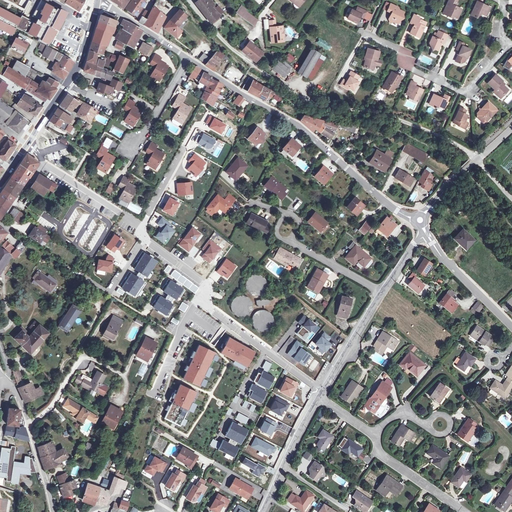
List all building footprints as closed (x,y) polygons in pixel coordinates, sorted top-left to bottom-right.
[(57,8),(41,0),(33,16),(39,20),(36,25),(28,21),(29,19),(24,16),(22,19),(0,8),(0,27),(13,34),(17,26),(51,43),(59,28),(61,29),(69,13),(58,7),(57,8)] [(65,0),(65,2),(79,11),(81,5),(83,0),(65,0)] [(110,0),(115,3),(123,9),(128,0),(110,0)] [(132,0),(126,8),(137,16),(145,3),(143,2),(140,0),(132,0)] [(143,24),(156,33),(164,17),(161,14),(165,8),(164,7),(168,2),(165,0),(155,0),(146,19),(143,24)] [(198,0),(195,3),(196,5),(198,8),(199,8),(201,11),(205,17),(213,10),(211,7),(213,5),(209,0),(198,0)] [(456,7),(454,6),(455,3),(456,0),(449,0),(443,13),(448,15),(448,14),(457,18),(461,9),(456,7)] [(481,13),(486,15),(490,7),(476,1),(470,15),(476,17),(477,16),(481,13)] [(404,13),(397,10),(398,8),(390,4),(387,11),(392,13),(389,19),(390,23),(394,22),(399,24),(404,13)] [(217,7),(213,10),(205,17),(209,22),(219,15),(222,12),(217,7)] [(353,19),(358,21),(360,16),(364,18),(367,11),(357,7),(355,11),(351,9),(347,18),(352,20),(353,19)] [(235,14),(253,27),(257,21),(239,8),(235,14)] [(174,16),(170,20),(169,21),(177,28),(186,16),(184,14),(185,13),(182,11),(181,12),(179,10),(174,16)] [(101,14),(99,21),(115,27),(118,20),(117,20),(101,14)] [(415,34),(419,35),(425,22),(418,19),(419,17),(413,15),(410,23),(413,24),(409,33),(414,35),(415,34)] [(280,37),(283,37),(282,27),(273,28),(273,26),(274,24),(274,20),(269,21),(272,43),(280,42),(280,37)] [(115,27),(99,21),(96,27),(113,33),(114,33),(115,27)] [(176,37),(181,31),(177,28),(169,21),(164,28),(176,37)] [(132,48),(141,30),(134,26),(128,23),(126,27),(124,30),(118,40),(125,44),(126,45),(132,48)] [(68,31),(69,32),(67,37),(80,42),(85,29),(70,24),(68,31)] [(113,33),(96,27),(94,35),(110,40),(113,33)] [(444,42),(445,38),(437,34),(435,38),(432,37),(429,43),(432,50),(435,49),(438,50),(441,41),(444,42)] [(110,40),(94,35),(92,41),(100,44),(106,46),(108,46),(110,40)] [(18,36),(13,46),(18,49),(19,48),(23,50),(27,43),(22,41),(24,39),(18,36)] [(252,44),(245,38),(237,46),(241,50),(254,62),(262,53),(252,44)] [(470,49),(462,45),(463,43),(458,40),(455,48),(459,50),(454,60),(459,62),(464,61),(467,54),(468,54),(470,49)] [(100,44),(92,41),(90,50),(99,53),(103,55),(106,46),(100,44)] [(139,51),(148,56),(155,45),(148,41),(146,44),(144,43),(141,47),(139,51)] [(53,57),(57,59),(60,53),(57,52),(42,44),(39,49),(44,52),(42,55),(52,60),(53,57)] [(376,59),(376,60),(379,51),(367,48),(365,56),(366,57),(363,66),(373,69),(374,64),(376,59)] [(209,60),(216,65),(223,54),(218,49),(209,60)] [(297,72),(306,77),(319,54),(311,49),(297,72)] [(95,63),(99,53),(90,50),(86,61),(95,63)] [(108,53),(106,58),(103,68),(107,69),(110,61),(112,55),(108,53)] [(284,58),(290,64),(295,58),(289,53),(284,58)] [(203,54),(199,58),(205,63),(209,58),(203,54)] [(74,62),(62,55),(59,60),(56,64),(68,72),(74,62)] [(161,58),(155,55),(150,64),(154,67),(156,67),(154,70),(150,76),(159,82),(168,66),(159,61),(161,58)] [(119,56),(118,57),(116,63),(113,69),(122,73),(128,60),(120,56),(119,56)] [(98,60),(96,66),(101,68),(103,68),(106,58),(104,58),(103,61),(98,60)] [(17,60),(12,69),(23,76),(27,69),(28,66),(21,63),(17,60)] [(216,65),(209,60),(204,64),(213,70),(216,65)] [(271,68),(283,77),(288,70),(277,61),(271,68)] [(101,68),(96,66),(86,62),(84,71),(99,76),(104,78),(110,80),(110,79),(112,72),(107,69),(103,68),(101,68)] [(64,79),(68,72),(56,64),(51,71),(64,79)] [(23,76),(12,69),(9,68),(4,65),(3,65),(2,67),(6,69),(5,71),(3,70),(2,73),(3,74),(2,76),(11,81),(45,102),(47,99),(51,94),(38,86),(38,85),(30,80),(23,76)] [(193,80),(199,69),(195,67),(193,69),(188,77),(193,80)] [(351,71),(348,76),(350,77),(347,82),(345,81),(343,80),(340,85),(344,87),(345,85),(349,87),(353,90),(358,82),(356,80),(359,76),(351,71)] [(402,77),(398,74),(397,76),(394,74),(391,72),(383,87),(391,92),(394,88),(397,87),(397,85),(402,77)] [(199,82),(206,85),(207,86),(211,80),(212,77),(203,73),(199,82)] [(11,81),(2,76),(0,74),(0,80),(5,83),(8,86),(11,81)] [(494,89),(497,92),(495,94),(500,98),(507,89),(502,85),(500,82),(502,81),(495,74),(487,82),(494,89)] [(51,94),(56,88),(59,83),(49,77),(46,82),(44,80),(44,81),(43,81),(42,82),(40,81),(38,85),(38,86),(51,94)] [(269,99),(273,93),(262,86),(262,87),(250,79),(249,78),(248,78),(242,89),(247,91),(264,100),(265,99),(267,100),(268,98),(269,99)] [(121,83),(112,80),(109,87),(113,88),(119,90),(121,83)] [(218,93),(222,85),(221,84),(217,82),(211,80),(207,86),(204,92),(201,98),(211,105),(216,97),(218,93)] [(410,96),(418,99),(422,90),(414,86),(416,83),(411,81),(408,87),(409,88),(406,94),(410,96)] [(109,87),(99,83),(97,89),(97,91),(102,92),(114,96),(115,93),(112,92),(113,88),(109,87)] [(58,89),(56,88),(48,98),(50,99),(58,89)] [(38,111),(42,106),(40,105),(34,101),(28,98),(23,95),(20,93),(17,97),(17,98),(20,100),(17,104),(35,116),(38,111)] [(73,97),(68,93),(60,106),(70,112),(74,107),(78,100),(73,97)] [(444,95),(443,97),(441,98),(433,94),(429,104),(434,106),(434,107),(437,108),(437,107),(439,107),(443,108),(448,97),(444,95)] [(238,95),(233,102),(239,107),(244,99),(238,95)] [(183,101),(177,97),(172,106),(178,109),(173,119),(181,123),(181,124),(190,109),(190,108),(182,103),(183,101)] [(7,127),(8,125),(0,119),(0,118),(1,117),(0,115),(0,101),(8,108),(9,107),(0,99),(0,129),(2,132),(4,130),(7,127)] [(79,101),(78,100),(74,107),(79,110),(83,103),(79,101)] [(134,103),(128,100),(123,109),(129,112),(124,122),(132,127),(141,111),(133,106),(134,103)] [(18,132),(27,120),(10,107),(9,107),(8,108),(0,101),(0,115),(1,117),(0,118),(0,119),(8,125),(17,133),(18,132)] [(478,118),(483,123),(489,116),(491,117),(497,110),(488,102),(477,113),(478,118)] [(90,120),(96,110),(83,103),(79,110),(77,114),(83,117),(90,120)] [(467,116),(463,115),(465,110),(460,108),(453,124),(458,125),(457,126),(465,130),(468,124),(465,122),(467,116)] [(57,109),(54,114),(63,121),(66,115),(57,109)] [(232,119),(235,115),(230,111),(226,115),(232,119)] [(68,124),(63,121),(54,114),(50,121),(59,127),(62,128),(69,132),(73,127),(71,126),(68,124)] [(74,121),(71,119),(72,118),(66,115),(63,121),(68,124),(71,126),(74,121)] [(225,125),(211,117),(209,116),(206,123),(208,124),(210,125),(209,127),(212,129),(220,133),(225,125)] [(303,116),(300,121),(303,123),(305,125),(311,130),(314,127),(321,132),(329,137),(337,126),(344,128),(352,132),(356,124),(349,123),(347,123),(339,122),(338,124),(328,122),(323,122),(303,116)] [(18,133),(18,132),(17,133),(8,125),(7,127),(17,135),(18,133)] [(253,134),(248,140),(252,143),(253,142),(256,144),(255,146),(258,147),(264,140),(263,137),(262,137),(265,134),(257,127),(252,133),(253,134)] [(2,132),(3,132),(7,136),(16,144),(18,141),(4,130),(2,132)] [(216,141),(203,134),(202,137),(201,137),(198,143),(207,148),(210,147),(212,144),(214,145),(216,141)] [(292,139),(283,149),(288,153),(291,156),(297,150),(300,146),(292,139)] [(0,147),(2,148),(1,150),(9,155),(15,145),(7,140),(7,141),(4,140),(0,146),(0,147)] [(157,146),(151,143),(145,152),(151,155),(146,164),(155,169),(163,154),(155,149),(157,146)] [(405,144),(402,150),(422,162),(426,156),(405,144)] [(107,150),(101,146),(96,155),(102,159),(97,168),(105,173),(114,157),(106,152),(107,150)] [(0,156),(5,160),(9,155),(1,150),(0,151),(0,156)] [(300,152),(297,150),(291,156),(288,153),(286,155),(293,160),(300,152)] [(387,150),(384,156),(390,160),(393,154),(387,150)] [(384,156),(376,152),(371,161),(374,163),(374,165),(384,171),(390,160),(384,156)] [(202,167),(205,163),(194,154),(189,161),(193,163),(187,170),(196,176),(203,168),(202,167)] [(0,217),(37,163),(26,156),(0,194),(0,217)] [(238,158),(226,172),(235,180),(247,166),(238,158)] [(323,166),(315,177),(323,184),(332,173),(323,166)] [(400,170),(395,178),(410,187),(414,179),(400,170)] [(429,184),(433,176),(425,170),(419,182),(423,184),(427,186),(429,184)] [(48,188),(53,191),(57,185),(51,181),(51,182),(39,175),(33,186),(44,193),(48,188)] [(129,180),(123,177),(118,186),(124,189),(119,198),(128,203),(136,187),(128,183),(129,180)] [(271,177),(264,185),(279,197),(283,192),(286,189),(271,177)] [(178,195),(192,194),(191,183),(177,184),(178,195)] [(114,186),(110,184),(105,191),(110,194),(114,186)] [(409,199),(413,201),(417,193),(413,190),(409,199)] [(20,200),(24,204),(28,199),(23,195),(20,200)] [(218,195),(207,208),(208,209),(214,214),(219,208),(225,213),(231,206),(230,205),(233,202),(227,197),(224,200),(218,195)] [(163,210),(172,215),(178,203),(169,198),(163,210)] [(354,198),(347,207),(356,215),(363,208),(357,203),(359,202),(354,198)] [(28,199),(24,204),(29,207),(33,202),(28,199)] [(296,210),(302,203),(299,201),(293,208),(296,210)] [(11,213),(7,218),(12,221),(15,217),(15,216),(11,213)] [(327,223),(315,213),(308,221),(314,226),(314,225),(321,231),(327,223)] [(248,219),(246,223),(262,231),(264,226),(266,222),(251,214),(248,219)] [(387,217),(377,229),(382,232),(385,235),(387,233),(388,234),(396,225),(387,217)] [(162,228),(160,232),(156,237),(163,242),(166,237),(168,238),(169,238),(174,231),(168,227),(170,225),(162,218),(157,224),(162,228)] [(330,225),(327,223),(321,231),(324,232),(330,225)] [(365,223),(359,230),(364,234),(370,227),(365,223)] [(39,225),(36,229),(43,233),(46,230),(39,225)] [(34,227),(29,235),(39,242),(41,239),(45,242),(49,237),(44,234),(36,229),(34,227)] [(181,246),(188,251),(189,250),(193,245),(192,245),(193,242),(200,234),(192,228),(191,229),(179,244),(181,245),(181,246)] [(463,230),(454,239),(459,243),(460,242),(467,249),(474,240),(463,230)] [(125,241),(115,234),(107,247),(115,251),(117,248),(119,250),(125,241)] [(202,257),(209,262),(218,251),(216,250),(219,246),(209,239),(202,248),(206,251),(202,257)] [(3,240),(0,242),(0,246),(1,247),(2,246),(6,250),(10,246),(6,241),(5,242),(3,240)] [(9,253),(10,254),(15,259),(25,245),(20,242),(13,248),(9,253)] [(356,245),(353,243),(349,247),(352,250),(346,258),(354,264),(357,260),(364,266),(370,258),(356,246),(356,245)] [(0,269),(10,254),(0,247),(0,269)] [(301,260),(280,248),(274,259),(287,266),(289,263),(293,266),(292,267),(295,269),(296,268),(301,260)] [(138,277),(131,273),(122,288),(134,296),(144,281),(143,280),(145,276),(147,277),(151,270),(149,269),(155,259),(145,252),(134,269),(141,273),(138,277)] [(105,261),(99,260),(98,270),(112,272),(113,262),(112,262),(114,258),(109,255),(105,261)] [(424,258),(416,270),(424,275),(432,263),(424,258)] [(226,259),(217,271),(217,272),(220,274),(221,273),(222,274),(226,277),(235,266),(226,259)] [(433,265),(432,263),(424,275),(426,276),(433,265)] [(317,269),(307,287),(316,292),(322,283),(324,284),(328,275),(317,269)] [(172,277),(194,294),(195,293),(199,288),(175,270),(170,275),(172,277)] [(216,282),(221,276),(215,270),(210,276),(216,282)] [(39,273),(37,272),(33,278),(35,279),(34,280),(38,282),(37,283),(50,292),(55,284),(40,273),(39,273)] [(250,276),(248,277),(247,279),(246,282),(245,284),(245,286),(246,289),(247,291),(249,293),(250,294),(253,296),(255,296),(258,296),(260,295),(262,294),(264,293),(266,291),(267,289),(267,286),(267,284),(267,281),(265,279),(264,277),(262,276),(260,275),(257,274),(255,274),(252,275),(250,276)] [(411,280),(408,284),(418,292),(423,284),(414,277),(411,280)] [(170,295),(169,296),(167,300),(161,296),(158,299),(154,307),(158,310),(166,315),(170,308),(173,304),(171,303),(174,299),(174,298),(176,299),(180,293),(179,292),(182,287),(171,280),(164,291),(170,295)] [(446,294),(439,303),(451,312),(457,305),(454,302),(452,301),(453,299),(451,297),(447,294),(446,294)] [(242,296),(239,296),(237,297),(235,298),(233,300),(232,302),(231,304),(231,306),(232,309),(232,311),(234,313),(235,315),(237,316),(240,317),(242,317),(244,317),(247,316),(249,314),(250,313),(252,311),(252,308),(253,306),(252,304),(251,302),(250,299),(248,298),(246,297),(244,296),(242,296)] [(339,309),(338,316),(346,318),(348,312),(349,312),(352,299),(342,297),(339,309)] [(269,298),(256,301),(257,307),(270,304),(269,298)] [(472,308),(479,313),(484,307),(484,306),(478,301),(472,308)] [(182,302),(181,304),(178,309),(184,312),(186,308),(188,305),(182,302)] [(60,323),(58,326),(65,331),(67,328),(79,309),(72,305),(60,323)] [(79,309),(65,331),(66,331),(80,310),(79,309)] [(253,315),(252,317),(252,320),(251,322),(252,324),(253,326),(254,328),(256,330),(258,331),(260,332),(262,332),(265,332),(267,332),(269,330),(271,329),(272,327),(273,325),(274,323),(274,320),(273,318),(273,316),(271,314),(270,312),(268,311),(265,310),(263,310),(261,310),(258,311),(256,312),(255,313),(253,315)] [(304,315),(299,322),(304,326),(299,333),(305,339),(316,325),(304,315)] [(111,320),(103,334),(111,337),(112,338),(115,332),(116,333),(120,325),(111,320)] [(29,328),(34,331),(38,325),(34,322),(29,328)] [(42,339),(48,333),(38,325),(34,331),(42,339)] [(477,326),(471,335),(484,344),(484,343),(488,346),(492,340),(488,338),(490,335),(477,326)] [(14,338),(22,345),(28,338),(25,335),(27,333),(21,327),(19,330),(21,332),(19,333),(14,338)] [(35,347),(42,339),(34,331),(28,338),(22,345),(30,353),(35,347)] [(398,341),(382,331),(373,346),(376,347),(381,351),(385,345),(386,346),(393,349),(398,341)] [(330,338),(325,333),(316,344),(326,352),(332,345),(327,341),(330,338)] [(247,365),(252,357),(255,352),(228,337),(228,339),(223,347),(220,353),(234,360),(244,366),(246,367),(247,365)] [(144,356),(148,358),(156,343),(145,338),(136,356),(143,359),(144,356)] [(305,364),(311,355),(301,349),(303,345),(297,341),(289,353),(305,364)] [(186,370),(182,378),(199,386),(199,384),(202,379),(202,378),(204,375),(208,366),(211,359),(213,355),(215,352),(198,344),(192,358),(190,357),(189,361),(190,362),(186,370)] [(412,344),(408,348),(413,352),(417,348),(412,344)] [(381,354),(386,346),(385,345),(381,351),(376,347),(374,350),(381,354)] [(425,365),(409,352),(400,364),(405,369),(407,367),(412,371),(414,369),(419,373),(425,365)] [(465,352),(456,366),(464,370),(468,364),(470,366),(475,359),(465,352)] [(91,361),(87,370),(92,372),(96,363),(91,361)] [(268,389),(271,383),(274,377),(272,376),(266,373),(267,371),(268,371),(269,369),(271,364),(265,361),(263,365),(262,368),(264,369),(261,374),(259,373),(258,375),(260,376),(259,377),(256,376),(254,380),(253,381),(255,382),(255,383),(264,387),(266,388),(268,389)] [(495,380),(490,388),(505,398),(511,387),(511,365),(506,375),(509,376),(506,379),(503,385),(495,380)] [(18,370),(13,372),(15,379),(19,377),(21,377),(18,370)] [(105,376),(97,371),(91,382),(81,377),(79,380),(76,378),(73,384),(76,386),(77,383),(88,389),(88,388),(96,391),(98,393),(102,395),(106,387),(102,385),(101,384),(105,376)] [(294,387),(295,388),(298,384),(287,378),(286,381),(281,390),(280,391),(289,396),(294,387)] [(362,388),(352,380),(341,396),(349,402),(354,396),(355,394),(357,395),(362,388)] [(391,387),(382,381),(371,398),(375,401),(380,404),(391,387)] [(30,383),(19,388),(25,402),(37,396),(34,390),(30,383)] [(250,391),(247,396),(249,396),(249,397),(258,402),(264,390),(262,389),(264,387),(255,383),(254,385),(252,384),(249,389),(252,391),(251,392),(250,391)] [(448,389),(439,383),(430,396),(439,402),(448,389)] [(194,391),(180,384),(177,391),(175,390),(174,392),(170,401),(171,402),(168,409),(164,418),(172,422),(172,424),(175,426),(176,424),(180,426),(181,424),(184,418),(187,410),(191,402),(193,398),(191,397),(194,391)] [(34,390),(37,396),(43,393),(40,387),(34,390)] [(264,390),(258,402),(260,404),(267,392),(264,390)] [(289,404),(285,402),(277,398),(271,410),(281,415),(283,410),(285,407),(287,408),(289,405),(289,404)] [(85,417),(89,412),(83,408),(80,408),(79,406),(68,399),(64,406),(74,412),(72,414),(75,416),(77,417),(76,418),(82,422),(84,420),(83,418),(85,417)] [(110,405),(102,423),(109,426),(112,420),(116,422),(121,411),(110,405)] [(20,410),(8,408),(6,424),(17,426),(20,410)] [(321,408),(318,414),(322,417),(326,411),(321,408)] [(249,418),(238,413),(235,419),(245,424),(249,418)] [(260,430),(270,435),(274,427),(275,428),(276,425),(277,424),(267,419),(265,422),(264,422),(260,430)] [(476,424),(468,419),(458,434),(468,441),(476,428),(474,426),(476,424)] [(245,429),(232,422),(225,436),(233,441),(236,442),(238,443),(243,432),(245,429)] [(414,433),(402,425),(392,441),(399,445),(404,437),(409,441),(414,433)] [(4,435),(8,436),(28,440),(25,428),(21,427),(21,429),(6,426),(4,435)] [(245,429),(243,432),(238,443),(240,444),(246,434),(248,430),(245,429)] [(333,436),(323,429),(318,437),(321,438),(317,445),(324,449),(333,436)] [(256,438),(255,439),(251,447),(269,456),(271,451),(273,453),(274,451),(275,449),(256,438)] [(222,440),(220,444),(219,443),(220,443),(213,439),(210,445),(231,456),(235,448),(236,447),(234,446),(231,444),(223,440),(222,440)] [(362,449),(348,439),(341,449),(349,454),(350,451),(358,456),(362,449)] [(51,441),(38,447),(40,455),(45,469),(52,466),(59,462),(67,457),(63,448),(56,452),(51,441)] [(448,456),(432,445),(427,453),(436,458),(437,459),(434,464),(440,468),(448,456)] [(10,449),(1,448),(0,454),(0,475),(6,476),(7,476),(6,481),(11,482),(18,483),(19,474),(20,474),(20,471),(30,472),(36,472),(32,458),(29,458),(29,457),(24,457),(24,463),(23,464),(13,462),(13,461),(15,447),(11,446),(10,449)] [(182,448),(176,458),(188,465),(194,454),(182,448)] [(313,455),(306,451),(303,456),(309,460),(313,455)] [(104,457),(100,466),(104,468),(109,460),(104,457)] [(166,464),(154,458),(149,466),(148,465),(145,471),(152,475),(156,470),(158,471),(158,470),(161,472),(166,464)] [(322,467),(314,461),(309,468),(310,473),(308,475),(316,481),(320,476),(324,475),(322,467)] [(470,474),(461,467),(451,482),(458,487),(461,488),(462,487),(466,482),(465,481),(470,474)] [(185,476),(177,471),(174,475),(172,474),(165,486),(173,491),(179,481),(181,482),(185,476)] [(68,482),(65,474),(57,477),(60,485),(61,490),(64,497),(72,494),(70,488),(76,486),(74,480),(72,480),(68,482)] [(402,485),(387,475),(376,490),(385,495),(389,490),(390,488),(397,493),(402,485)] [(120,479),(113,477),(109,489),(115,491),(117,486),(120,479)] [(511,478),(507,486),(495,504),(505,511),(511,500),(511,497),(511,496),(511,494),(511,478)] [(126,481),(120,479),(117,486),(123,488),(126,481)] [(233,491),(236,493),(242,483),(239,481),(233,491)] [(192,502),(195,501),(200,493),(202,494),(206,488),(198,483),(195,487),(193,486),(186,498),(192,502)] [(242,483),(236,493),(246,499),(252,488),(242,483)] [(99,487),(87,484),(85,491),(83,499),(94,503),(101,505),(102,503),(104,504),(107,495),(109,490),(99,487)] [(372,501),(356,490),(352,496),(357,500),(353,505),(362,511),(366,511),(372,501)] [(292,493),(287,500),(303,511),(308,503),(313,495),(306,491),(301,498),(296,495),(295,496),(292,493)] [(210,509),(215,511),(218,511),(222,505),(225,507),(229,501),(218,494),(210,509)] [(127,502),(121,500),(120,504),(119,507),(127,509),(129,501),(127,501),(127,502)] [(120,504),(114,503),(113,507),(110,511),(117,511),(118,509),(119,507),(120,504)]
